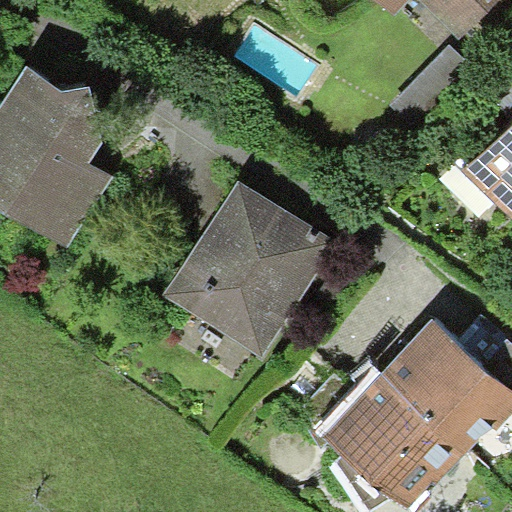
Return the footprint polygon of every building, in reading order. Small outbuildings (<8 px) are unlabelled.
[(377,0),(381,4),(385,0),(434,0),(462,27),(489,0),(377,0)] [(87,108),(81,82),(47,89),(45,80),(25,67),(8,93),(12,111),(0,113),(0,200),(60,239),(70,223),(40,205),(53,184),(58,187),(87,141),(72,131),(87,108)] [(511,208),(511,114),(465,162),(457,155),(444,169),(484,208),(498,194),(511,208)] [(304,233),(236,189),(170,290),(255,346),(321,244),(315,240),(318,236),(307,228),(304,233)] [(432,320),(383,374),(460,445),(469,436),(490,421),(511,397),(511,393),(510,392),(511,389),(511,349),(477,317),(455,341),(432,320)] [(445,462),(460,445),(383,374),(327,434),(399,501),(423,475),(445,462)]
